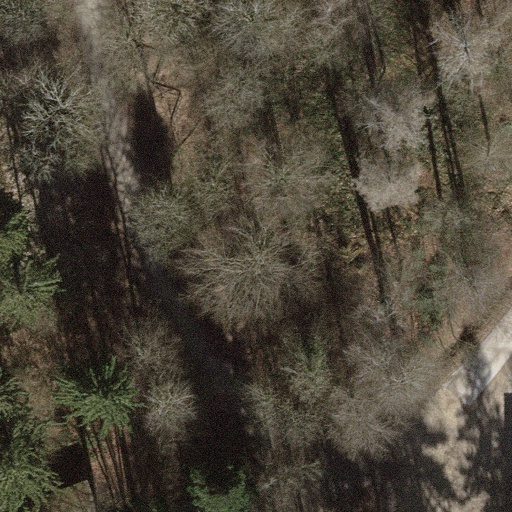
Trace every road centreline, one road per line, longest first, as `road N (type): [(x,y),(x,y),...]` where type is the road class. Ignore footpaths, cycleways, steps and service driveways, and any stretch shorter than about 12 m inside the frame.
road 1 (track): [(388,445),(238,390),(186,339),(121,154),(96,0)]
road 2 (track): [(388,445),(198,511)]
road 3 (unclassified): [(511,302),(388,445)]
